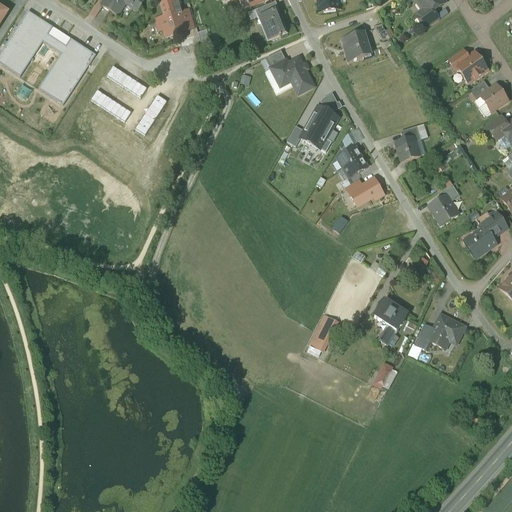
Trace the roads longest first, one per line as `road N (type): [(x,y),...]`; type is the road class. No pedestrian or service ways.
road 1 (residential): [(292,0),(360,131),(467,302)]
road 2 (track): [(154,284),(175,342),(237,386),(235,414),(177,511)]
road 3 (residential): [(40,0),(146,66),(174,66)]
